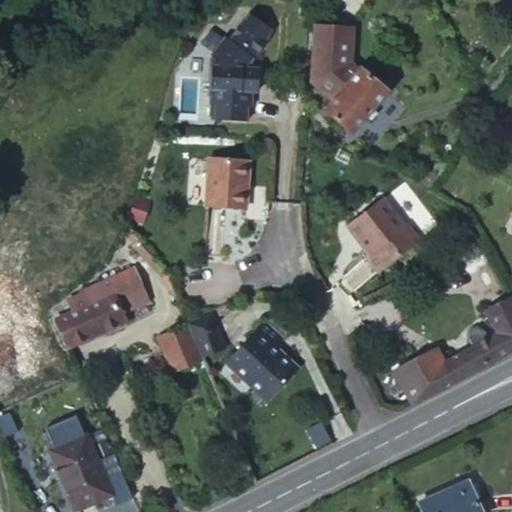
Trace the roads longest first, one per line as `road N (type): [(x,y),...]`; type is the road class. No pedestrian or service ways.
road 1 (residential): [(388,441),(272,251)]
road 2 (secondary): [(388,441),(244,511)]
road 3 (secondary): [(511,377),(388,441)]
